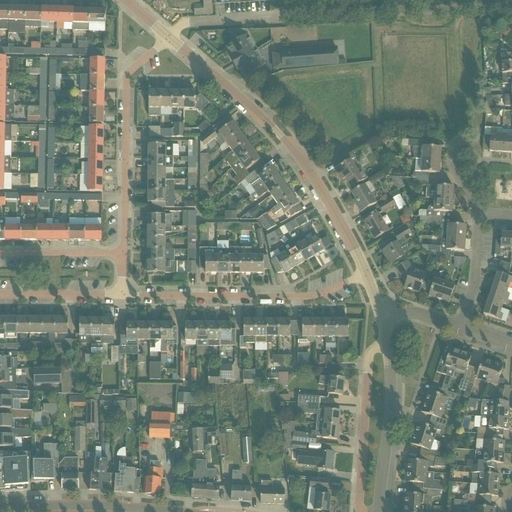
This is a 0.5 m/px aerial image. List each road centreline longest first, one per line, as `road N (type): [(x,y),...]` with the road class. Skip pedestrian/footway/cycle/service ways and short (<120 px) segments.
road 1 (residential): [(364,273),(297,160),(167,40)]
road 2 (residential): [(123,295),(317,296),(364,273)]
road 3 (residential): [(167,40),(126,73),(123,253)]
road 4 (residential): [(362,511),(369,354),(385,345)]
road 5 (residential): [(377,511),(389,406),(385,345)]
road 6 (tertiary): [(142,510),(0,508)]
road 7 (residential): [(123,253),(0,254)]
road 8 (residential): [(0,295),(123,295)]
